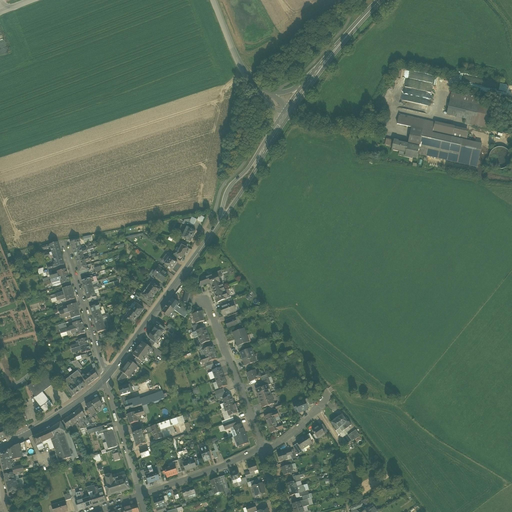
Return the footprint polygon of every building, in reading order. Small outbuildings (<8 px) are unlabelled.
[(433,75),(408,70),(406,78),(432,83),(433,75)] [(432,83),(406,78),(404,86),(430,92),(432,83)] [(430,92),(404,86),(403,93),(428,99),(430,92)] [(452,91),(450,99),(479,106),(480,104),(481,98),(452,91)] [(428,99),(403,93),(401,100),(427,106),(428,99)] [(479,106),(450,99),(446,115),(466,120),(467,116),(476,118),(477,118),(479,106)] [(427,106),(401,100),(399,108),(425,114),(427,106)] [(477,118),(476,118),(474,126),(474,127),(489,130),(494,107),(480,104),(479,106),(477,118)] [(411,128),(415,128),(417,119),(405,116),(404,119),(398,118),(397,124),(411,128)] [(465,124),(474,126),(476,118),(467,116),(466,120),(465,124)] [(425,120),(417,119),(415,128),(411,128),(408,144),(412,145),(412,146),(419,148),(425,120)] [(417,154),(457,163),(462,140),(432,133),(435,123),(425,120),(419,148),(417,154)] [(466,141),(468,130),(435,123),(432,133),(462,140),(466,141)] [(405,156),(412,157),(417,158),(417,154),(419,148),(412,146),(412,145),(408,144),(407,144),(401,143),(398,142),(398,141),(394,140),(394,141),(392,146),(392,150),(399,152),(398,155),(405,156)] [(466,141),(462,140),(457,163),(477,167),(482,144),(466,141)] [(501,169),(506,167),(510,163),(511,158),(510,153),(506,149),(501,147),(496,148),(491,151),(489,155),(489,161),(492,165),(496,168),(501,169)] [(182,238),(187,240),(189,241),(191,242),(196,232),(195,232),(192,230),(187,228),(185,231),(186,231),(185,235),(183,235),(182,238)] [(80,240),(77,241),(74,242),(70,243),(72,249),(80,247),(79,243),(81,243),(80,240)] [(58,243),(50,245),(50,247),(52,253),(52,254),(60,251),(58,243)] [(179,256),(183,258),(187,249),(187,248),(182,246),(181,248),(178,253),(177,252),(175,254),(179,256)] [(64,265),(60,251),(52,254),(53,255),(56,265),(56,267),(64,265)] [(165,264),(170,257),(167,255),(161,262),(165,264)] [(170,268),(172,270),(177,263),(176,262),(171,258),(170,257),(165,264),(169,267),(170,268)] [(153,275),(163,282),(168,275),(163,271),(157,267),(155,271),(154,272),(156,273),(154,276),(153,275)] [(57,272),(58,275),(59,278),(68,275),(66,269),(57,272)] [(220,283),(218,278),(217,278),(215,274),(208,277),(212,287),(220,284),(220,283)] [(68,275),(59,278),(60,282),(61,284),(70,282),(68,275)] [(211,285),(212,287),(208,277),(202,280),(200,286),(202,286),(204,285),(206,284),(208,284),(211,285)] [(161,290),(152,283),(151,284),(147,289),(155,295),(157,292),(158,293),(161,290)] [(222,283),(220,283),(220,284),(212,287),(214,293),(224,289),(222,283)] [(63,289),(63,292),(64,295),(73,293),(71,287),(63,289)] [(152,299),(155,295),(147,289),(143,294),(142,296),(151,302),(153,299),(152,299)] [(221,301),(226,299),(223,292),(215,295),(217,299),(216,299),(218,302),(221,301)] [(73,293),(64,295),(65,299),(66,302),(75,299),(73,293)] [(183,302),(191,304),(193,295),(185,293),(183,302)] [(167,305),(174,310),(177,306),(179,304),(172,298),(167,305)] [(68,306),(69,309),(70,313),(78,310),(76,304),(68,306)] [(132,310),(130,308),(128,310),(138,318),(144,310),(141,308),(139,306),(136,304),(135,306),(132,310)] [(220,308),(223,316),(234,311),(232,304),(231,304),(226,305),(223,307),(220,308)] [(172,313),(174,310),(167,305),(162,312),(165,315),(164,316),(166,317),(167,316),(169,317),(170,316),(172,317),(174,314),(172,313)] [(174,310),(181,316),(184,312),(180,309),(179,310),(177,308),(177,306),(174,310)] [(78,310),(70,313),(71,316),(71,319),(80,316),(78,310)] [(135,322),(138,318),(128,310),(126,313),(127,314),(122,320),(128,324),(129,323),(130,324),(132,325),(135,322)] [(192,315),(196,324),(205,321),(201,312),(192,315)] [(225,322),(227,328),(237,325),(234,318),(225,322)] [(73,324),(74,326),(75,330),(83,327),(83,326),(82,321),(73,324)] [(103,323),(95,325),(97,331),(105,329),(103,323)] [(167,327),(169,329),(174,333),(176,330),(169,325),(167,327)] [(153,331),(152,332),(160,338),(165,330),(160,326),(159,328),(157,326),(155,329),(154,329),(152,330),(153,331)] [(83,327),(75,330),(76,334),(77,336),(85,334),(84,329),(83,327)] [(199,337),(199,338),(208,334),(205,328),(200,330),(197,331),(197,332),(199,337)] [(237,346),(237,347),(244,344),(248,343),(246,337),(247,336),(244,329),(233,334),(237,346)] [(161,339),(160,338),(152,332),(152,333),(150,333),(150,334),(150,335),(148,338),(151,340),(155,343),(155,344),(157,341),(159,342),(161,339)] [(210,342),(208,334),(199,338),(202,345),(205,343),(210,342)] [(78,341),(79,344),(80,347),(89,344),(87,338),(84,339),(78,341)] [(142,362),(143,363),(152,350),(142,343),(133,355),(136,358),(142,362)] [(89,344),(80,347),(81,350),(82,353),(86,352),(90,351),(89,344)] [(199,352),(202,358),(205,357),(215,353),(212,347),(207,349),(199,352)] [(240,354),(245,366),(255,362),(253,356),(254,356),(251,349),(246,351),(240,353),(240,354)] [(215,353),(205,357),(207,361),(207,362),(212,361),(217,359),(215,353)] [(128,377),(129,378),(137,366),(129,360),(121,372),(123,373),(128,377)] [(71,362),(77,370),(79,369),(82,368),(77,361),(71,362)] [(85,381),(88,385),(99,377),(96,375),(97,374),(96,368),(94,370),(85,377),(83,378),(85,381)] [(215,378),(216,380),(223,377),(220,368),(212,371),(213,372),(215,378)] [(250,382),(259,379),(258,379),(260,378),(261,378),(261,377),(260,375),(259,375),(259,373),(257,374),(255,370),(247,373),(248,377),(247,378),(249,382),(250,382)] [(32,392),(35,397),(36,397),(42,392),(56,382),(48,371),(28,387),(30,390),(32,392)] [(70,377),(72,381),(75,379),(79,376),(80,375),(78,371),(71,376),(70,377)] [(227,386),(223,377),(216,380),(216,382),(219,389),(227,386)] [(261,381),(264,387),(268,385),(271,384),(270,383),(268,378),(261,381)] [(80,380),(77,382),(75,384),(80,391),(85,387),(82,383),(80,380)] [(67,385),(71,390),(75,395),(80,391),(75,384),(72,381),(67,385)] [(120,388),(122,396),(128,394),(131,393),(130,391),(133,390),(131,387),(129,387),(129,385),(120,388)] [(256,390),(259,398),(271,394),(268,385),(264,387),(256,390)] [(68,392),(72,397),(75,395),(70,388),(67,390),(68,392)] [(141,398),(142,401),(162,395),(164,399),(165,398),(162,391),(141,398)] [(49,401),(42,392),(36,397),(35,397),(34,398),(41,408),(44,412),(53,406),(49,401)] [(274,403),(271,394),(259,398),(262,408),(274,403)] [(141,401),(137,403),(138,407),(142,406),(142,407),(147,405),(164,399),(162,395),(142,401),(141,401)] [(225,403),(226,408),(234,405),(231,396),(223,399),(225,403)] [(140,397),(127,401),(127,402),(128,405),(137,403),(141,401),(140,397)] [(88,410),(91,416),(95,413),(93,410),(94,409),(97,408),(96,408),(102,405),(102,406),(103,405),(98,398),(89,404),(91,408),(88,410)] [(298,412),(299,413),(304,411),(304,410),(308,408),(306,404),(305,400),(293,405),(295,410),(297,409),(298,412)] [(237,413),(234,405),(226,408),(229,416),(237,413)] [(80,408),(71,415),(76,423),(79,420),(83,418),(85,416),(80,408)] [(229,416),(226,408),(222,409),(220,410),(225,421),(227,420),(230,419),(229,416)] [(127,415),(130,424),(139,422),(137,417),(144,415),(143,410),(127,415)] [(267,425),(276,422),(275,418),(279,417),(278,412),(264,417),(267,425)] [(68,428),(75,424),(76,423),(71,415),(63,421),(68,428)] [(336,419),(342,427),(348,423),(347,423),(342,415),(339,417),(336,418),(336,419)] [(171,424),(172,426),(178,424),(179,425),(185,423),(183,416),(177,418),(178,422),(171,424)] [(331,423),(336,430),(336,431),(342,427),(336,419),(334,420),(331,423)] [(76,423),(80,428),(81,430),(86,428),(83,423),(82,424),(79,420),(76,423)] [(172,426),(171,424),(170,420),(158,424),(160,430),(172,426)] [(236,426),(234,421),(228,423),(223,425),(225,430),(230,429),(233,427),(236,426)] [(51,429),(54,437),(63,433),(66,432),(65,430),(61,422),(56,425),(51,429)] [(283,429),(282,423),(277,425),(276,422),(267,425),(270,433),(283,429)] [(349,422),(347,423),(348,423),(342,427),(344,430),(349,427),(351,426),(349,422)] [(132,427),(134,433),(141,430),(143,430),(141,424),(132,427)] [(158,424),(151,427),(152,432),(155,440),(163,438),(161,432),(160,430),(158,424)] [(233,427),(234,431),(236,436),(244,433),(241,424),(236,426),(233,427)] [(160,430),(161,432),(165,431),(167,436),(174,434),(172,426),(160,430)] [(312,430),(316,438),(324,433),(324,432),(320,426),(319,426),(312,430)] [(344,430),(342,427),(336,431),(336,430),(335,431),(338,435),(339,434),(344,430)] [(42,443),(51,439),(54,437),(51,429),(38,435),(42,443)] [(133,433),(137,447),(146,444),(143,435),(141,430),(134,433),(133,433)] [(355,430),(348,435),(352,441),(360,436),(355,430)] [(108,449),(117,446),(112,431),(108,432),(103,433),(104,435),(105,439),(106,442),(108,449)] [(72,457),(71,457),(73,462),(76,461),(76,459),(79,458),(72,438),(71,438),(70,432),(66,434),(66,432),(63,433),(72,457)] [(51,439),(54,448),(59,462),(71,457),(72,457),(63,433),(54,437),(51,439)] [(248,443),(244,433),(236,436),(234,437),(237,447),(248,443)] [(347,445),(352,441),(348,435),(347,434),(342,438),(347,445)] [(33,438),(37,447),(43,444),(42,443),(38,435),(33,438)] [(298,445),(301,450),(312,443),(311,442),(307,435),(296,442),(297,443),(298,445)] [(48,443),(50,450),(54,448),(51,439),(42,443),(43,444),(43,445),(48,443)] [(21,444),(19,445),(13,448),(11,449),(11,450),(8,450),(10,461),(12,460),(27,457),(25,445),(22,445),(21,444)] [(200,450),(202,455),(205,454),(205,452),(209,451),(207,447),(200,450)] [(140,450),(142,458),(149,455),(147,448),(140,450)] [(2,463),(10,461),(8,450),(1,453),(0,455),(0,456),(2,463)] [(212,459),(209,451),(205,452),(205,454),(202,455),(204,462),(212,459)] [(278,454),(280,462),(288,460),(287,457),(286,452),(285,452),(278,454)] [(186,470),(186,471),(196,468),(196,467),(194,460),(183,463),(186,470)] [(12,470),(12,466),(10,461),(2,463),(4,472),(12,470)] [(176,473),(181,471),(178,461),(173,462),(173,463),(174,466),(175,468),(176,473)] [(249,472),(250,473),(255,472),(258,470),(255,463),(247,466),(249,472)] [(167,474),(168,477),(177,474),(176,473),(175,468),(174,466),(169,468),(165,469),(165,470),(163,470),(164,474),(167,474)] [(282,468),(284,476),(290,474),(291,473),(289,466),(282,468)] [(157,471),(154,473),(145,475),(145,476),(148,484),(160,480),(158,474),(157,471)] [(232,481),(236,480),(240,479),(237,471),(230,473),(232,481)] [(4,475),(6,482),(15,480),(13,474),(13,473),(4,475)] [(105,488),(108,497),(117,494),(121,493),(130,490),(126,475),(113,479),(111,475),(105,477),(108,486),(106,486),(106,488),(105,488)] [(223,489),(223,491),(228,489),(224,475),(220,477),(221,481),(222,486),(223,489)] [(210,481),(213,489),(219,487),(222,486),(221,481),(218,482),(217,478),(210,481)] [(16,480),(15,480),(6,482),(8,493),(12,492),(12,495),(20,493),(19,488),(22,487),(21,485),(19,486),(19,484),(17,484),(16,480)] [(286,484),(288,490),(297,487),(296,483),(295,483),(294,482),(286,484)] [(253,486),(255,496),(257,495),(260,494),(265,493),(262,483),(260,484),(252,486),(253,486)] [(93,495),(94,496),(97,495),(95,488),(94,485),(86,488),(88,493),(91,492),(92,495),(93,495)] [(301,486),(297,487),(288,490),(290,496),(295,494),(299,493),(305,492),(305,491),(303,486),(301,486)] [(182,490),(185,498),(188,496),(196,494),(193,487),(182,490)] [(103,493),(99,494),(97,495),(100,504),(106,502),(103,493)] [(100,504),(97,495),(94,496),(89,497),(92,506),(100,504)] [(302,497),(303,501),(307,500),(309,505),(313,504),(311,498),(310,499),(309,495),(302,497)] [(89,497),(84,499),(82,500),(85,508),(92,506),(89,497)] [(153,500),(156,509),(164,506),(166,506),(164,501),(163,497),(153,500)] [(78,501),(75,502),(78,510),(85,508),(82,500),(78,501)] [(51,505),(53,511),(64,511),(68,511),(65,501),(51,505)] [(292,504),(294,510),(303,507),(301,503),(300,502),(292,504)] [(349,507),(351,511),(363,506),(361,502),(349,507)]
